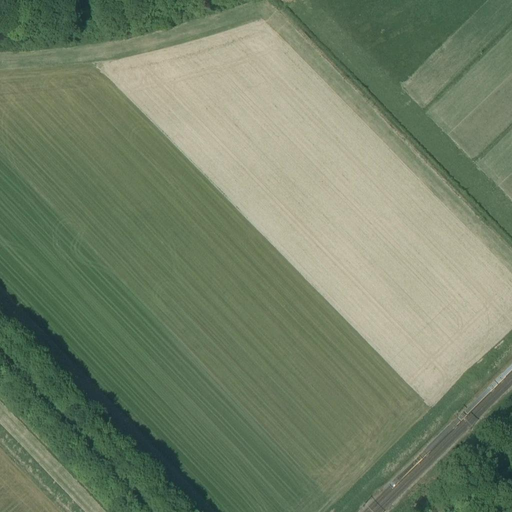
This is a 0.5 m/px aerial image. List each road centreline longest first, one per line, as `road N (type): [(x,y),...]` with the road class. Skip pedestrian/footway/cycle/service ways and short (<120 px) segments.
road 1 (track): [(0,358),(148,511)]
road 2 (track): [(137,0),(0,16)]
